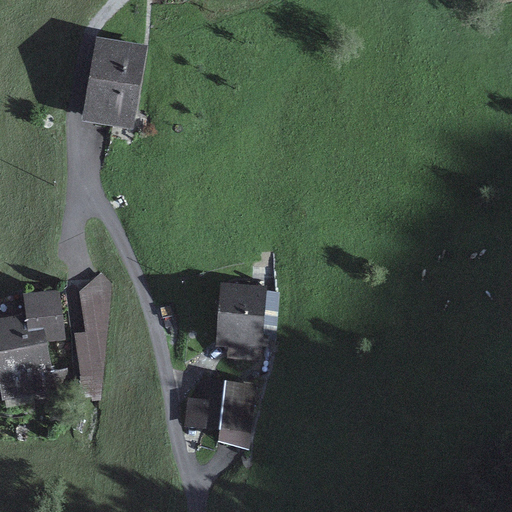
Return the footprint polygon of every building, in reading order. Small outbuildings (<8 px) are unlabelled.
[(145,43),(97,37),(86,122),(134,128),(145,43)] [(110,284),(101,274),(81,291),(87,333),(77,334),(83,389),(99,398),(110,284)] [(265,289),(226,286),(221,345),(260,349),(265,289)] [(0,318),(0,345),(46,339),(64,336),(57,292),(26,297),(29,314),(0,318)] [(54,390),(46,339),(0,345),(0,377),(3,398),(54,390)] [(253,387),(203,381),(201,400),(190,399),(188,424),(223,428),(223,437),(247,445),(253,387)]
